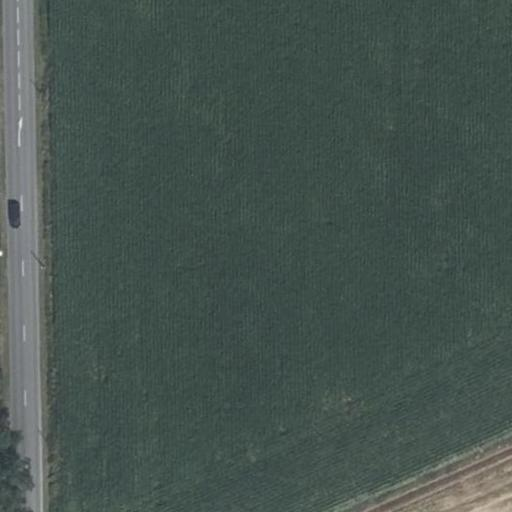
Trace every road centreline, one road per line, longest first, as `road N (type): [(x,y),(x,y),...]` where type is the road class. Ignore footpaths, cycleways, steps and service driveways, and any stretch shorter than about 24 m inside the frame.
road 1 (secondary): [(19,0),(29,511)]
road 2 (track): [(393,511),(511,454)]
